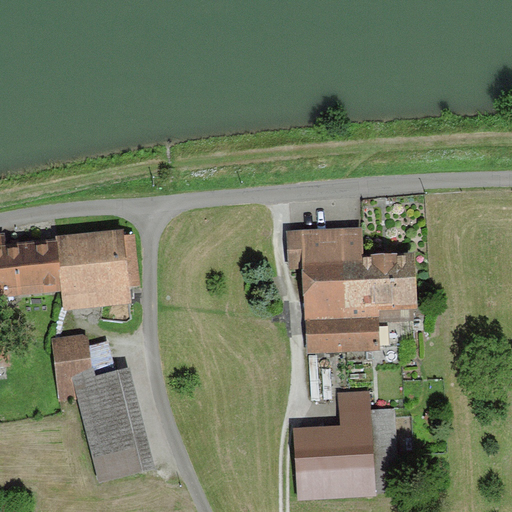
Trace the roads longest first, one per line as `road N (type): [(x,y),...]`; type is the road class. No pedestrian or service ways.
road 1 (residential): [(511,180),(147,203)]
road 2 (track): [(285,511),(296,375),(275,192)]
road 3 (residential): [(206,511),(155,391),(147,203)]
road 4 (residential): [(147,203),(0,220)]
